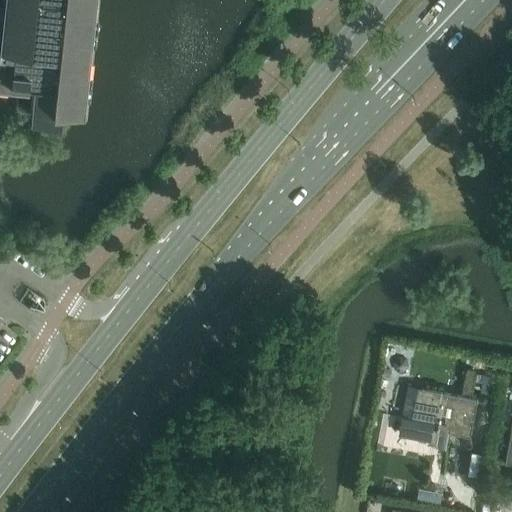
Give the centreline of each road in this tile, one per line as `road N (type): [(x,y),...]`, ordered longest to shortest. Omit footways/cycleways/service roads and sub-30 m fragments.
road 1 (primary): [(39,511),(152,363),(364,111)]
road 2 (primary): [(389,0),(133,307)]
road 3 (primary): [(364,111),(486,0)]
road 4 (unclassified): [(0,303),(60,351),(41,419)]
road 5 (primary): [(133,307),(41,419)]
road 6 (unclassified): [(133,307),(81,310),(0,273)]
road 7 (primary): [(364,111),(447,0)]
